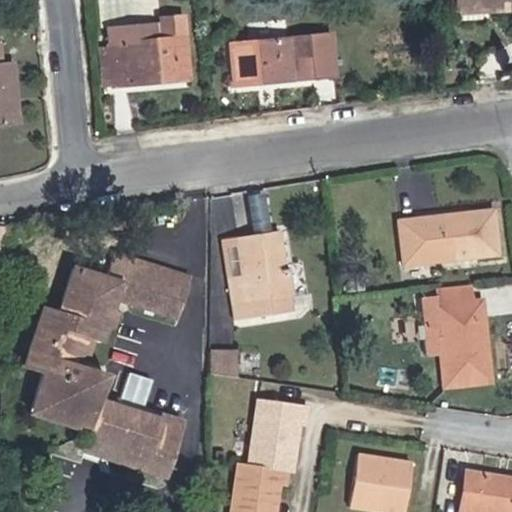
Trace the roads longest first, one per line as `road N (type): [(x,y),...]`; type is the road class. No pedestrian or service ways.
road 1 (residential): [(511,124),(69,183)]
road 2 (residential): [(57,0),(69,183)]
road 3 (unknown): [(371,406),(511,433)]
